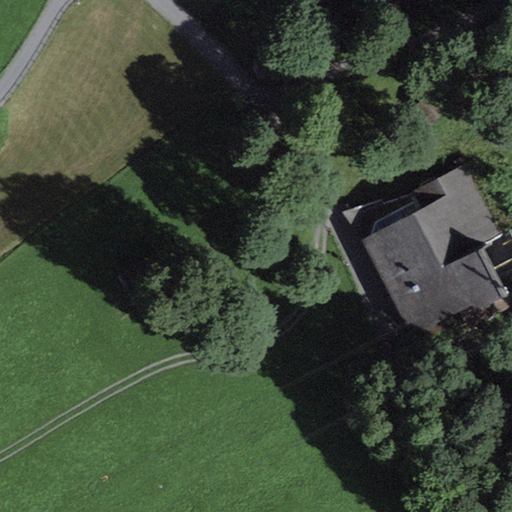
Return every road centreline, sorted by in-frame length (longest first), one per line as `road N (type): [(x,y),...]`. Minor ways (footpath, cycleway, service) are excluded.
road 1 (residential): [(427,511),(369,270),(331,193),(260,88),(170,0)]
road 2 (track): [(492,0),(366,68),(260,88)]
